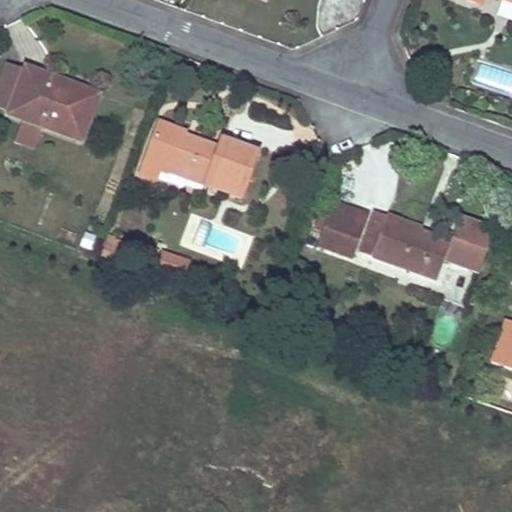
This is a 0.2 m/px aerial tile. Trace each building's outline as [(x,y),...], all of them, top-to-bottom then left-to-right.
[(0,107),(10,112),(24,72),(8,66),(0,86),(0,107)] [(82,143),(99,96),(49,77),(48,82),(43,81),(45,76),(25,69),(24,72),(10,112),(8,115),(82,143)] [(240,198),(257,153),(221,141),(219,150),(217,154),(209,151),(211,147),(184,137),(185,133),(159,123),(140,175),(155,180),(159,170),(240,198)] [(359,242),(369,216),(333,203),(324,229),(359,242)] [(437,281),(450,245),(420,234),(422,230),(375,213),(360,253),(437,281)] [(353,259),(359,242),(324,229),(318,246),(353,259)] [(90,250),(95,236),(86,233),(81,247),(90,250)] [(122,264),(125,253),(106,246),(102,256),(122,264)] [(149,270),(155,253),(132,246),(126,263),(149,270)] [(174,274),(179,260),(163,255),(158,269),(174,274)] [(182,277),(187,263),(179,260),(174,274),(182,277)]
